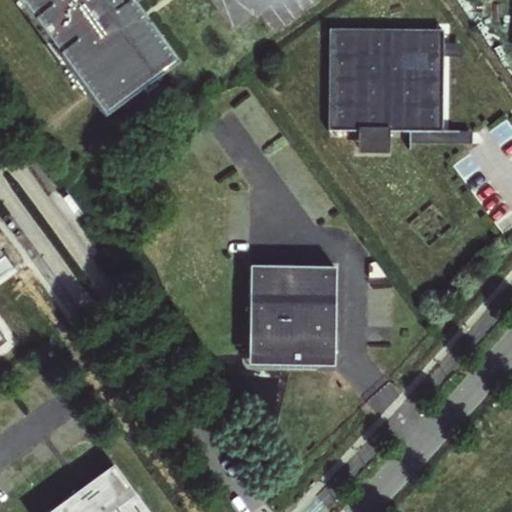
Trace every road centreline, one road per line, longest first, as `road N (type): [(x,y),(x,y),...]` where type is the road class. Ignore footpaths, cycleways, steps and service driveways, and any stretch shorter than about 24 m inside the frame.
road 1 (residential): [(0,166),(251,511)]
road 2 (residential): [(511,348),(359,511)]
